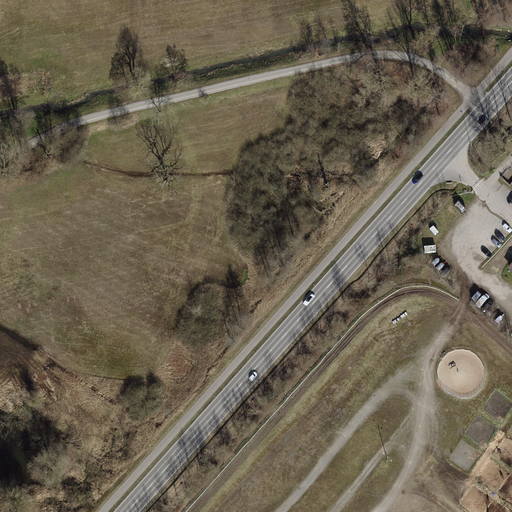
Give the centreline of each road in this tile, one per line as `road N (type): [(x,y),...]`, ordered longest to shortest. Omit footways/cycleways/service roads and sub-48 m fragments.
road 1 (secondary): [(127,511),(511,81)]
road 2 (track): [(0,153),(70,124),(379,54),(424,62),(474,96)]
road 3 (track): [(473,290),(279,511)]
road 4 (track): [(363,322),(193,511)]
road 5 (track): [(405,373),(420,386),(427,440),(423,459),(379,511)]
road 6 (track): [(511,351),(442,297),(423,291),(386,303)]
road 7 (track): [(426,412),(334,511)]
